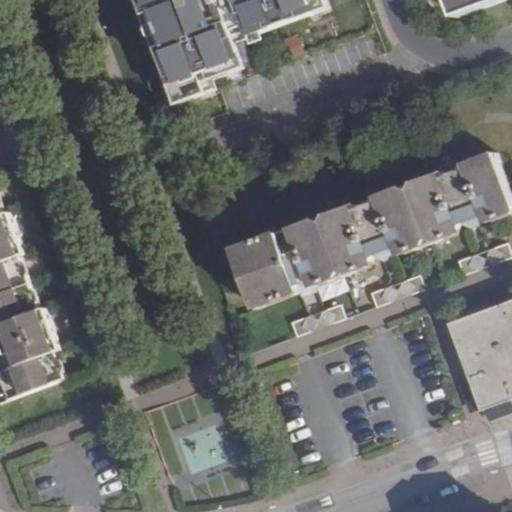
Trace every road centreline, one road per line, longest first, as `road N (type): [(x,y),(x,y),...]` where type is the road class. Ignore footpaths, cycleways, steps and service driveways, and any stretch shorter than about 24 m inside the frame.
road 1 (residential): [(511,447),(327,511)]
road 2 (residential): [(511,42),(463,56),(432,51),(410,35),(395,0)]
